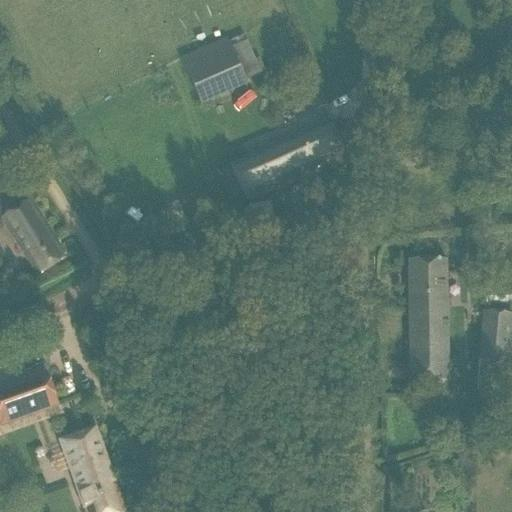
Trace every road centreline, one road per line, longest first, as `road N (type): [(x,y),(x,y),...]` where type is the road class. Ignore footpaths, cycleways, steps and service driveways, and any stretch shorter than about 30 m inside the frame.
road 1 (unclassified): [(367,511),(363,224),(377,0)]
road 2 (track): [(363,224),(106,281),(0,326)]
road 3 (track): [(106,281),(0,98)]
